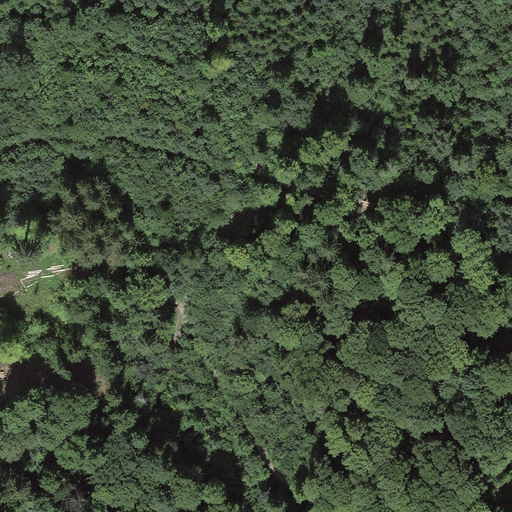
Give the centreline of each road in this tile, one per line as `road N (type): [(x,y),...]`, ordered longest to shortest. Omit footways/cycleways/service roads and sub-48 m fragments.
road 1 (track): [(29,135),(101,178),(262,454),(306,498),(337,511)]
road 2 (track): [(279,186),(208,252),(168,371),(140,413),(60,466),(0,490)]
road 3 (track): [(66,0),(93,30),(196,82),(279,186)]
road 4 (track): [(0,144),(66,132),(110,137),(279,186)]
road 5 (track): [(279,186),(390,207),(511,267)]
